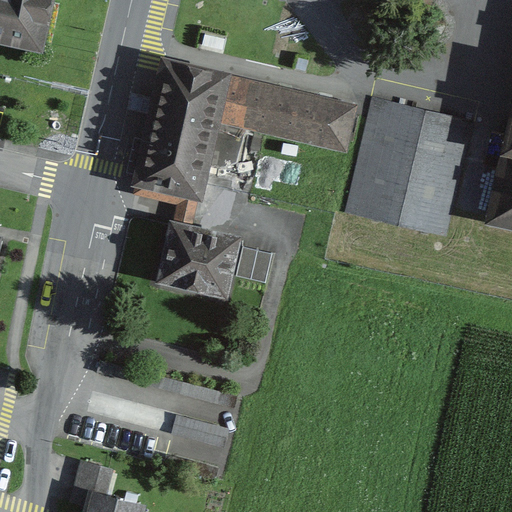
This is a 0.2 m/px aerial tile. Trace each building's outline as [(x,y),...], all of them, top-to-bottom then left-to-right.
[(0,0),(0,45),(43,54),(54,0),(0,0)] [(347,154),(358,105),(231,76),(232,73),(161,57),(152,98),(131,186),(135,187),(133,195),(135,195),(176,205),(173,221),(192,226),(197,202),(202,203),(206,184),(220,125),(347,154)] [(511,96),(485,227),(511,232),(511,96)] [(473,120),(371,97),(344,214),(446,237),(473,120)] [(173,221),(170,221),(155,284),(227,300),(242,237),(192,226),(173,221)] [(241,245),(238,275),(272,279),(275,248),(241,245)] [(99,359),(96,372),(234,408),(237,395),(99,359)] [(228,427),(91,392),(85,412),(223,447),(228,427)] [(80,432),(77,444),(215,479),(218,468),(80,432)] [(73,486),(88,490),(83,507),(82,511),(143,511),(146,505),(107,495),(114,469),(80,460),(73,486)]
